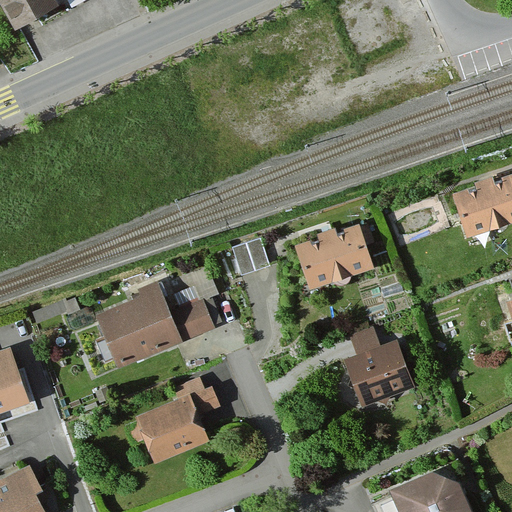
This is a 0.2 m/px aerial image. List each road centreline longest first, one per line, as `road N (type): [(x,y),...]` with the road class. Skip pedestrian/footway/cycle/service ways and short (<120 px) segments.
road 1 (residential): [(0,102),(229,0)]
road 2 (residential): [(297,511),(275,463),(167,511)]
